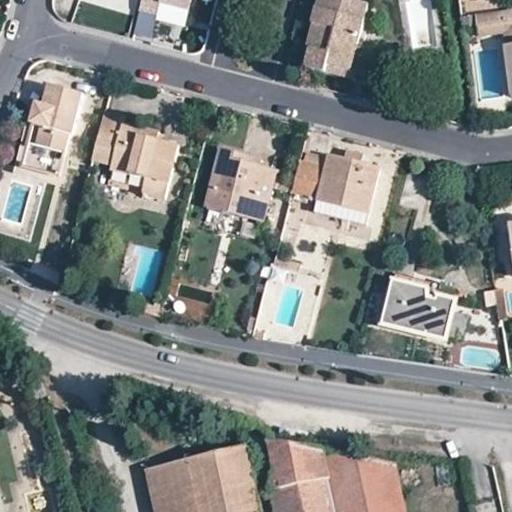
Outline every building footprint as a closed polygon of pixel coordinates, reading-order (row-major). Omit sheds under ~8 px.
[(186,10),(189,0),(141,0),(138,10),(155,15),(159,3),(163,4),(186,10)] [(352,74),(359,49),(370,7),(343,0),(320,0),(313,26),(318,27),(308,71),(327,76),(329,68),(352,74)] [(511,12),(474,18),(475,28),(511,22),(511,12)] [(511,22),(475,28),(476,37),(511,31),(511,22)] [(376,54),(359,49),(352,74),(351,81),(367,85),(376,54)] [(351,81),(352,74),(329,68),(327,76),(350,82),(351,81)] [(38,144),(64,153),(70,135),(73,135),(84,98),(51,88),(45,108),(37,106),(32,127),(41,129),(38,144)] [(125,117),(106,113),(93,162),(112,168),(123,124),(125,117)] [(141,129),(123,124),(112,168),(111,171),(169,186),(179,149),(156,143),(139,138),(141,129)] [(139,138),(156,143),(158,134),(141,129),(139,138)] [(222,151),(221,158),(261,169),(263,161),(222,151)] [(306,153),(304,163),(325,168),(328,159),(306,153)] [(347,153),(344,162),(362,166),(364,157),(347,153)] [(328,157),(328,159),(325,168),(318,201),(368,213),(380,170),(362,166),(344,162),(328,157)] [(261,169),(221,158),(208,208),(263,223),(276,173),(261,169)] [(300,161),(291,194),(318,201),(325,168),(304,163),(300,161)] [(365,226),(368,213),(318,201),(315,213),(365,226)] [(35,264),(31,272),(46,280),(49,271),(35,264)] [(393,284),(437,295),(439,286),(395,275),(393,284)] [(383,327),(446,343),(457,300),(437,295),(393,284),(383,327)] [(142,304),(139,312),(151,315),(154,308),(142,304)] [(275,511),(408,511),(398,465),(272,444),(277,472),(271,490),(275,511)] [(263,511),(250,449),(183,464),(191,498),(176,502),(178,511),(263,511)] [(191,498),(183,464),(147,472),(155,511),(178,511),(176,502),(191,498)]
